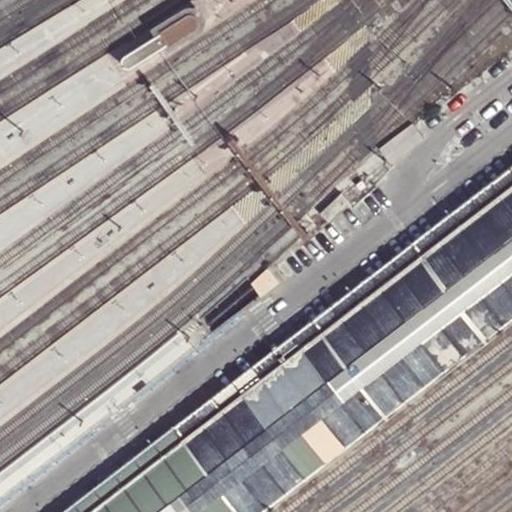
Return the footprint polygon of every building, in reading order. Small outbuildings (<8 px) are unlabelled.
[(128,72),(133,71),(194,34),(196,30),(197,25),(193,22),(186,22),(126,60),(123,64),(125,69),(128,72)] [(511,187),(298,353),(359,441),(511,323),(511,187)] [(354,199),(346,192),(324,212),(333,221),(354,199)] [(298,353),(251,390),(311,477),(359,441),(298,353)] [(265,511),(311,477),(251,390),(92,511),(265,511)]
